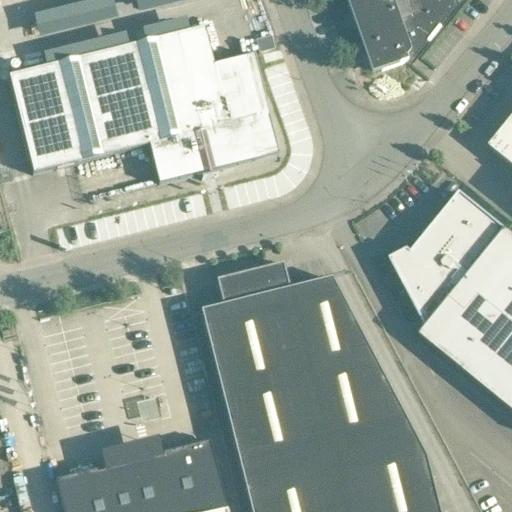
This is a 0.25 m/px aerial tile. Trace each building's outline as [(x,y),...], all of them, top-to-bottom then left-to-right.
[(349,0),(376,75),(419,60),(459,10),(455,0),(349,0)] [(277,158),(262,98),(265,97),(264,94),(261,95),(257,79),(260,79),(260,76),(256,77),(253,61),(255,61),(254,55),(249,57),(249,60),(232,64),(231,61),(226,62),(227,65),(213,69),(203,31),(9,79),(33,177),(149,148),(159,187),(201,177),(202,181),(201,181),(201,183),(218,178),(217,177),(216,178),(215,173),(277,158)] [(511,123),(490,151),(511,168),(511,123)] [(511,238),(461,197),(434,230),(430,227),(432,224),(431,223),(419,239),(420,240),(422,237),(426,240),(412,256),(409,253),(390,263),(426,332),(420,340),(511,414),(511,238)] [(282,267),(215,284),(222,309),(201,314),(249,511),(437,511),(425,462),(330,282),(289,292),(282,267)] [(62,511),(225,511),(208,445),(56,483),(62,511)]
